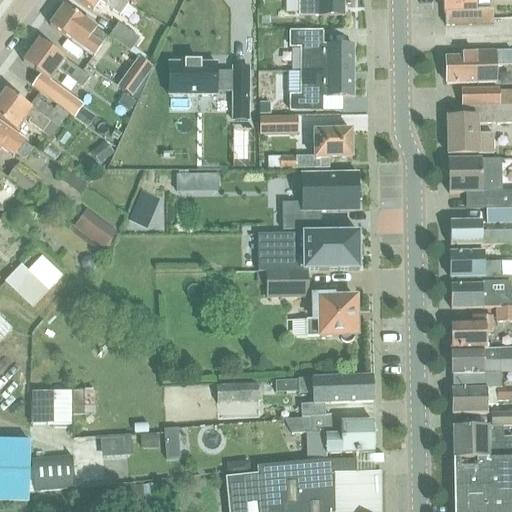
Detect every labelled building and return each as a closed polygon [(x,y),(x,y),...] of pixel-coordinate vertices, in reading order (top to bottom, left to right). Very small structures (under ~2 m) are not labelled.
[(120,17),(127,6),(119,0),(77,0),(94,12),(101,3),(120,17)] [(299,0),(300,18),(320,18),(343,18),(343,0),(299,0)] [(476,7),(476,0),(440,0),(441,1),(444,3),(444,15),(445,15),(445,27),(493,26),(493,10),(481,10),(481,7),(476,7)] [(63,8),(49,28),(93,59),(101,47),(107,39),(87,25),(63,8)] [(130,53),(139,40),(117,25),(108,37),(130,53)] [(291,34),(290,34),(290,42),(290,49),(301,49),(301,73),(354,73),(354,48),(338,48),(322,48),(322,46),(322,34),(307,34),(291,34)] [(80,88),(87,77),(39,42),(23,63),(50,83),(57,72),(80,88)] [(443,81),(444,81),(446,83),(446,86),(495,86),(495,68),(511,67),(511,53),(462,55),(462,59),(446,59),(446,71),(443,73),(443,81)] [(144,88),(152,70),(145,66),(139,61),(124,82),(119,89),(132,99),(138,102),(144,88)] [(186,66),(169,66),(169,98),(194,98),(217,98),(217,94),(231,94),(232,94),(233,94),(233,98),(237,98),(249,98),(249,97),(249,81),(249,70),(239,70),(233,70),(233,71),(233,72),(233,74),(225,74),(217,74),(217,66),(200,66),(200,64),(193,64),(186,64),(186,66)] [(301,74),(287,74),(287,98),(291,98),(291,99),(291,106),(291,113),(310,113),(323,113),(323,104),(323,99),(340,99),(354,99),(354,82),(354,73),(301,73),(301,74)] [(70,98),(57,89),(55,91),(53,94),(49,101),(62,110),(75,119),(79,113),(83,108),(70,98)] [(462,92),(462,109),(499,108),(499,92),(462,92)] [(49,142),(67,118),(56,109),(54,113),(37,100),(30,110),(6,93),(0,101),(0,123),(16,135),(27,119),(31,122),(28,126),(49,142)] [(134,102),(124,95),(117,104),(128,111),(134,102)] [(270,105),(258,105),(258,116),(270,116),(270,105)] [(463,120),(447,120),(448,156),(494,155),(493,135),(478,135),(478,126),(500,126),(511,125),(511,107),(500,108),(462,109),(463,120)] [(77,119),(89,128),(96,118),(83,109),(77,119)] [(297,119),(260,119),(260,137),(297,137),(297,119)] [(0,127),(0,149),(0,150),(9,156),(13,159),(16,155),(25,161),(33,150),(0,127)] [(211,172),(213,143),(160,140),(160,130),(145,129),(142,167),(211,172)] [(280,158),(270,158),(270,169),(280,169),(297,169),(314,169),(314,170),(329,169),(329,161),(352,161),(352,133),(314,133),(314,158),(297,158),(280,158)] [(101,161),(112,153),(104,143),(93,151),(101,161)] [(445,167),(444,168),(444,175),(445,176),(448,178),(449,195),(502,193),(501,161),(448,162),(448,163),(445,167)] [(237,167),(238,185),(255,185),(255,166),(237,167)] [(44,187),(39,183),(17,167),(7,179),(35,199),(44,187)] [(293,188),(294,172),(270,171),(269,187),(293,188)] [(68,174),(62,182),(81,196),(87,189),(68,174)] [(283,205),(282,205),(282,206),(282,216),(283,223),(283,231),(283,232),(298,232),(319,232),(321,232),(321,223),(320,214),(327,214),(347,214),(358,213),(358,194),(358,176),(336,176),(302,177),(302,178),(302,197),(302,205),(292,205),(283,205)] [(193,177),(177,177),(177,193),(193,193),(193,177)] [(86,209),(74,227),(104,249),(117,232),(86,209)] [(511,209),(486,210),(487,225),(511,224),(511,209)] [(483,222),(449,222),(449,248),(511,246),(511,232),(483,233),(483,222)] [(238,274),(235,274),(235,280),(257,280),(257,286),(267,286),(267,299),(309,298),(308,273),(336,272),(360,272),(360,258),(363,258),(363,254),(363,249),(359,249),(359,235),(324,236),(258,236),(258,258),(258,274),(238,274)] [(484,253),(450,254),(450,280),(451,280),(482,279),(494,279),(499,279),(511,278),(511,263),(484,264),(484,253)] [(28,272),(21,266),(3,285),(32,310),(48,292),(62,277),(42,258),(28,272)] [(83,268),(87,272),(92,271),(95,267),(95,262),(91,259),(86,260),(82,263),(83,268)] [(483,286),(451,287),(451,310),(497,310),(511,309),(511,297),(510,297),(510,284),(483,284),(483,286)] [(355,313),(355,301),(334,300),(334,298),(313,298),(314,322),(307,322),(308,339),(357,339),(357,313),(355,313)] [(511,309),(497,310),(497,324),(511,323),(511,309)] [(452,352),(487,351),(486,334),(491,333),(491,318),(473,318),(473,323),(451,324),(452,336),(449,339),(448,339),(449,346),(452,349),(452,352)] [(305,319),(280,319),(280,338),(304,338),(305,319)] [(0,342),(10,331),(0,321),(0,342)] [(511,350),(487,351),(452,352),(453,391),(500,390),(500,375),(485,375),(485,363),(511,362),(511,350)] [(373,380),(299,381),(300,394),(308,394),(309,406),(302,407),(302,419),(322,418),(328,418),(328,405),(330,405),(373,404),(373,380)] [(285,391),(285,382),(276,383),(276,392),(285,391)] [(216,390),(218,405),(258,404),(258,388),(216,390)] [(500,390),(453,391),(453,418),(487,417),(487,407),(497,407),(497,403),(511,402),(511,389),(500,390)] [(71,394),(30,395),(31,427),(71,426),(71,394)] [(511,414),(489,415),(490,428),(511,427),(511,414)] [(302,420),(285,421),(291,436),(293,436),(310,436),(311,464),(313,464),(326,464),(325,456),(374,455),(373,423),(340,424),(340,431),(332,431),(331,418),(328,418),(322,418),(302,419),(302,420)] [(490,429),(453,430),(453,462),(511,460),(511,439),(502,439),(502,429),(490,429)] [(158,437),(141,438),(141,450),(158,450),(158,437)] [(243,456),(259,456),(259,440),(242,440),(243,456)] [(31,444),(0,443),(0,503),(28,504),(31,444)] [(32,461),(35,494),(75,490),(72,458),(32,461)] [(511,511),(511,460),(453,462),(454,511),(511,511)] [(379,511),(379,475),(356,475),(355,463),(326,464),(313,464),(311,464),(305,464),(257,469),(257,477),(225,480),(227,499),(228,511),(379,511)] [(157,485),(142,487),(144,507),(159,505),(157,485)] [(142,487),(126,488),(128,511),(132,511),(144,511),(144,507),(142,487)]
